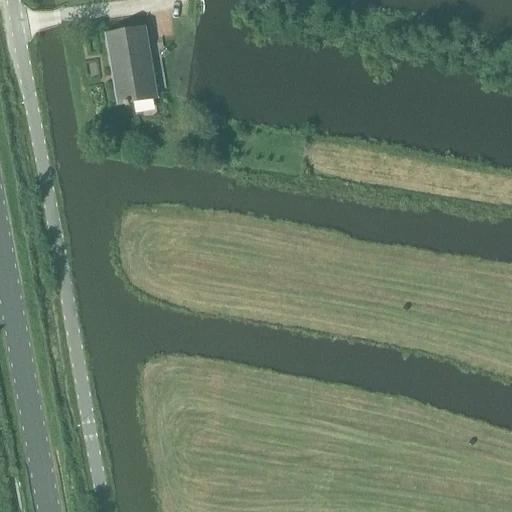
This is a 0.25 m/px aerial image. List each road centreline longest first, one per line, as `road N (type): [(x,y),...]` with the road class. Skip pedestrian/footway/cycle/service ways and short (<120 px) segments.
road 1 (residential): [(106,511),(15,0)]
road 2 (secondary): [(49,511),(0,237)]
